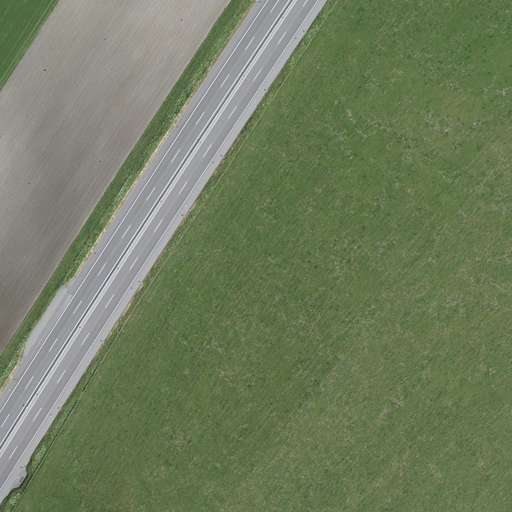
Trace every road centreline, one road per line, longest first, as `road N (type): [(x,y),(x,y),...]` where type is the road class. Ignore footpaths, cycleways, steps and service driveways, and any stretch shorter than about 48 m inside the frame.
road 1 (motorway): [(0,474),(307,0)]
road 2 (motorway): [(278,0),(0,428)]
